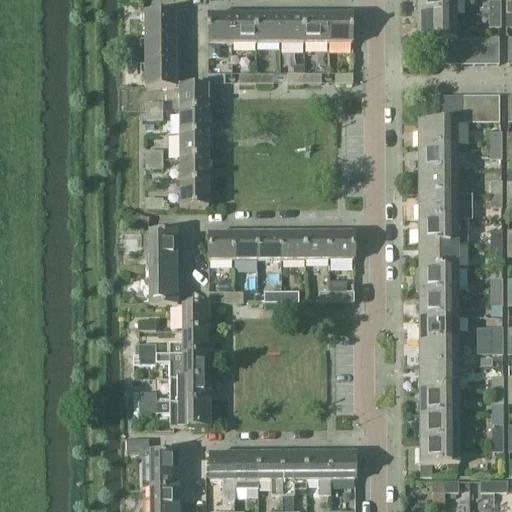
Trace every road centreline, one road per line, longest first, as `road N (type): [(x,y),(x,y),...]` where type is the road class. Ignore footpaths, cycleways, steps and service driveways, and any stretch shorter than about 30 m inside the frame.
road 1 (residential): [(182,77),(180,3),(372,4)]
road 2 (residential): [(185,511),(183,447),(377,446)]
road 3 (residential): [(185,296),(191,224),(376,222)]
road 4 (residential): [(376,222),(377,446)]
road 5 (residential): [(372,4),(376,222)]
